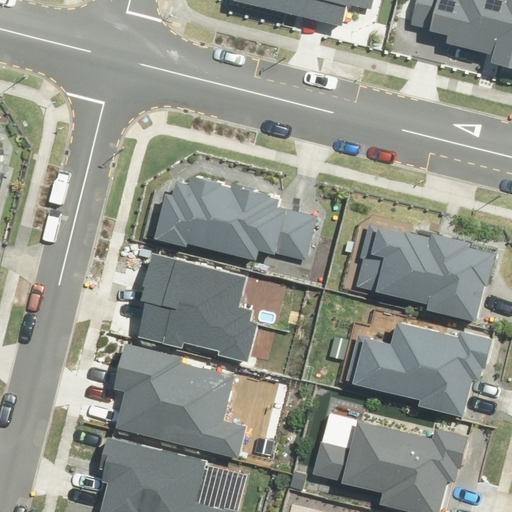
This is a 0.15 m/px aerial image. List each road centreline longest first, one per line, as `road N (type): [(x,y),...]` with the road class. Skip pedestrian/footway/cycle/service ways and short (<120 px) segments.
road 1 (residential): [(115,56),(0,498)]
road 2 (residential): [(115,56),(511,156)]
